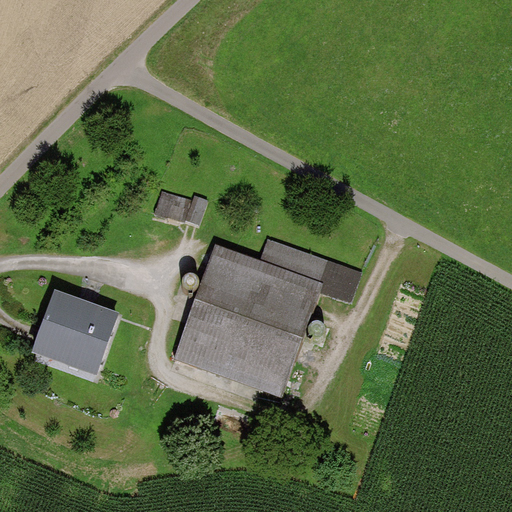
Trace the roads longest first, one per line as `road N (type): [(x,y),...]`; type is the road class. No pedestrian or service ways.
road 1 (unclassified): [(511,275),(121,57)]
road 2 (unclassified): [(121,57),(0,189)]
